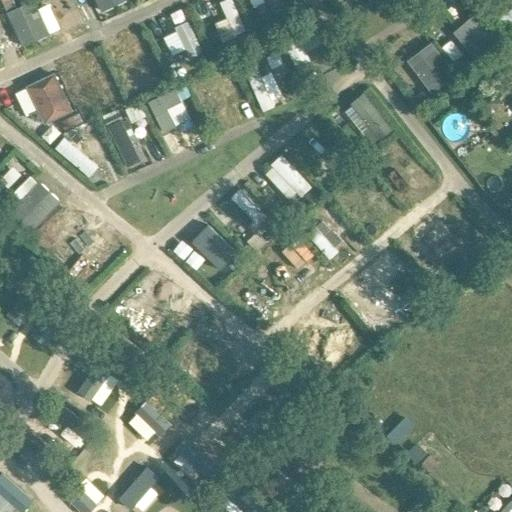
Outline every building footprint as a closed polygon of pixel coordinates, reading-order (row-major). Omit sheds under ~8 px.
[(35,0),(8,13),(23,48),(51,35),(50,34),(60,29),(49,5),(39,9),(35,0)] [(96,0),(102,13),(128,0),(96,0)] [(257,5),(265,22),(289,12),(283,0),(264,0),(265,1),(257,5)] [(452,33),(477,62),(501,42),(476,12),(452,33)] [(405,61),(430,94),(455,75),(431,42),(405,61)] [(321,82),(300,44),(285,52),(306,90),(321,82)] [(27,86),(38,111),(31,114),(35,122),(42,119),(45,125),(74,111),(55,72),(27,86)] [(12,211),(33,232),(62,202),(40,181),(38,183),(31,176),(14,193),(21,201),(12,211)] [(0,295),(11,282),(0,272),(0,295)] [(34,282),(11,310),(24,320),(47,292),(34,282)] [(58,301),(36,329),(49,339),(71,312),(58,301)] [(103,357),(78,392),(90,401),(92,398),(110,374),(115,366),(103,357)] [(0,420),(12,407),(0,396),(0,420)] [(146,400),(135,412),(137,415),(155,431),(160,436),(171,424),(146,400)] [(186,437),(175,450),(180,454),(198,469),(207,477),(218,464),(186,437)] [(147,467),(120,498),(132,509),(135,504),(151,487),(159,478),(147,467)] [(2,473),(0,475),(0,493),(16,507),(21,511),(22,511),(33,500),(2,473)] [(230,479),(220,492),(225,495),(243,510),(245,511),(256,511),(262,505),(230,479)] [(73,481),(61,493),(81,511),(90,511),(97,505),(96,503),(78,486),(73,481)] [(303,491),(289,508),(293,511),(299,511),(312,498),(303,491)] [(499,511),(511,511),(511,500),(511,499),(499,511)]
